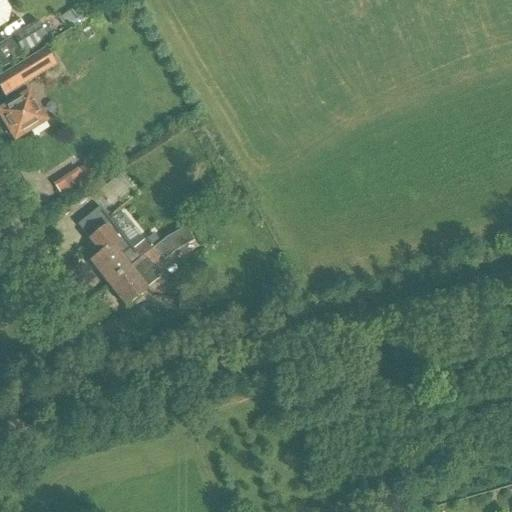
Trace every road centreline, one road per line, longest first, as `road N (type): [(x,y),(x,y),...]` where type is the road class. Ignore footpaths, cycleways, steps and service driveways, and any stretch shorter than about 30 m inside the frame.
road 1 (unclassified): [(112,391),(511,278)]
road 2 (unclassified): [(112,391),(0,199)]
